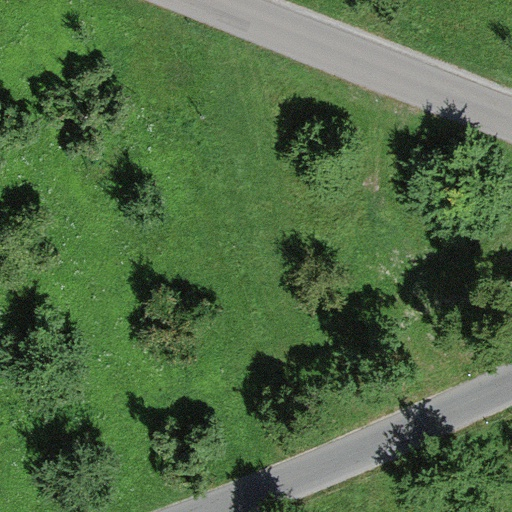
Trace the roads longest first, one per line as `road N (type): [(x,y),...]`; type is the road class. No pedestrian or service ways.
road 1 (unclassified): [(511,382),(209,511)]
road 2 (tertiary): [(217,0),(511,113)]
